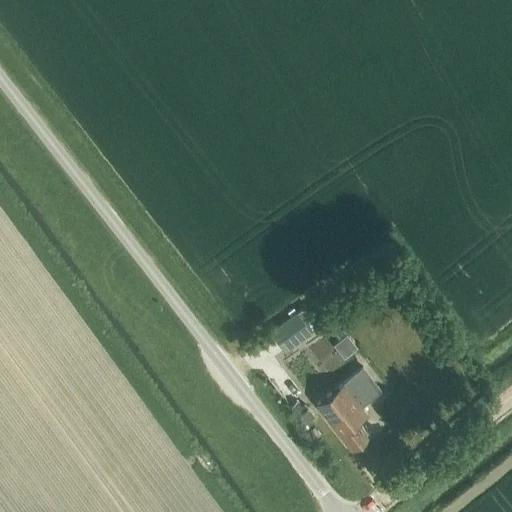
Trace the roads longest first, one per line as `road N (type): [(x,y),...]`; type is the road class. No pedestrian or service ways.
road 1 (unclassified): [(334,511),(0,81)]
road 2 (unclassified): [(365,511),(511,395)]
